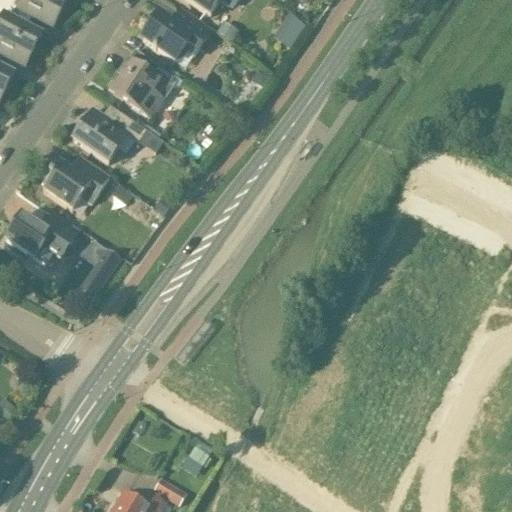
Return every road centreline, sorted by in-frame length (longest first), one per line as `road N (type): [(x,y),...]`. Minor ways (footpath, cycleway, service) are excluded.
road 1 (secondary): [(103,380),(380,0)]
road 2 (residential): [(0,177),(121,0)]
road 3 (residential): [(511,341),(495,348),(426,481),(430,511)]
road 4 (secondary): [(24,511),(103,380)]
road 5 (residential): [(0,318),(103,380)]
